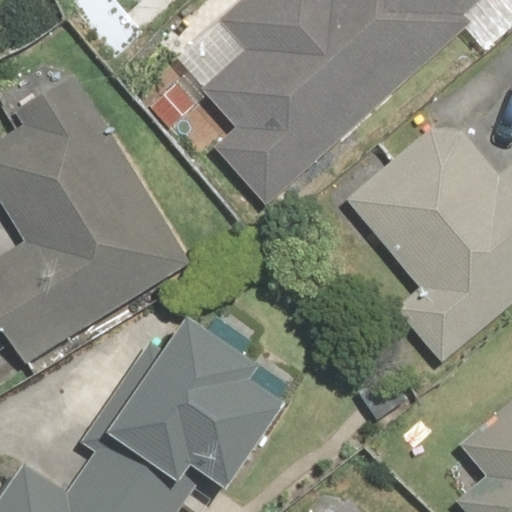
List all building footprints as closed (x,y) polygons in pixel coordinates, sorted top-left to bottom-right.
[(224,139),(280,202),(483,20),(477,13),(491,0),(248,0),(232,15),(252,37),(213,72),(251,114),(224,139)] [(0,379),(201,257),(89,75),(20,117),(31,134),(0,153),(0,168),(37,228),(0,251),(0,379)] [(413,306),(456,357),(511,310),(511,170),(509,174),(462,117),(358,203),(431,291),(413,306)] [(30,463),(0,506),(0,511),(181,511),(219,458),(252,481),(314,392),(266,359),(279,340),(213,294),(177,346),(163,336),(97,431),(113,442),(76,495),(30,463)] [(511,511),(511,407),(475,438),(506,475),(475,501),(484,511),(511,511)] [(377,511),(352,483),(317,511),(377,511)]
